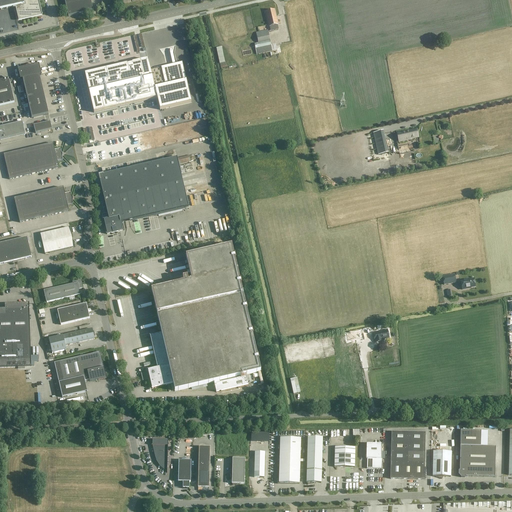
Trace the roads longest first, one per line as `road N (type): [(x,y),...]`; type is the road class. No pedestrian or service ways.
road 1 (unclassified): [(129,423),(511,408)]
road 2 (unclassified): [(511,491),(184,504),(147,485)]
road 3 (unclassified): [(90,261),(88,192),(53,41)]
road 4 (unclassified): [(129,423),(90,261)]
